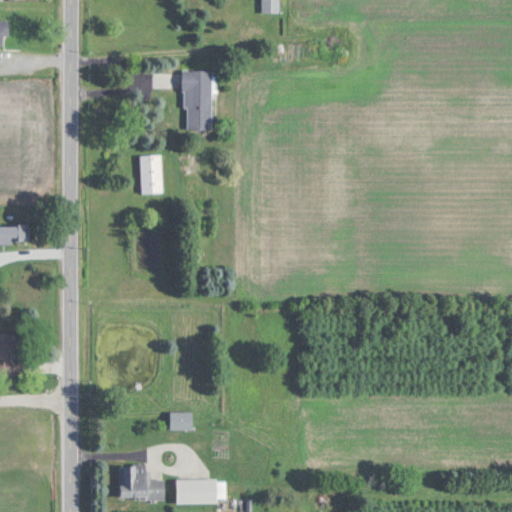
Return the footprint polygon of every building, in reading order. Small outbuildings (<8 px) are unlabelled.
[(281,12),(280,0),(262,0),(263,12),(281,12)] [(10,20),(0,19),(0,45),(5,45),(5,36),(10,36),(10,20)] [(185,130),(213,130),(213,70),(185,70),(185,130)] [(142,193),(164,193),(164,154),(142,154),(142,193)] [(0,224),(0,242),(31,242),(31,224),(0,224)] [(15,333),(0,333),(0,374),(27,374),(27,357),(15,357),(15,333)] [(172,430),(194,430),(194,411),(172,411),(172,430)] [(166,479),(150,479),(150,464),(121,465),(121,499),(166,499),(166,479)] [(178,479),(178,502),(227,502),(227,478),(178,479)]
